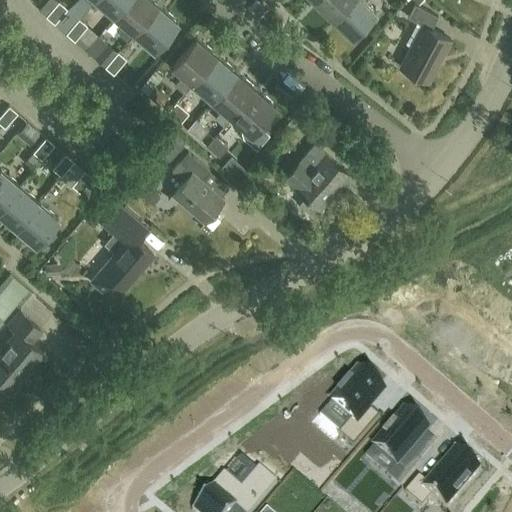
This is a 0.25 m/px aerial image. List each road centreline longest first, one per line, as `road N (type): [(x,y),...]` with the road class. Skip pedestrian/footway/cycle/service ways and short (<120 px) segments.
road 1 (residential): [(0,483),(245,302),(367,240),(439,170)]
road 2 (residential): [(123,511),(134,485),(354,328),(376,336),(511,453)]
road 3 (residential): [(4,0),(116,96),(116,112),(85,141),(61,135),(0,82)]
road 4 (residential): [(439,170),(220,0)]
road 5 (residential): [(439,170),(511,59)]
